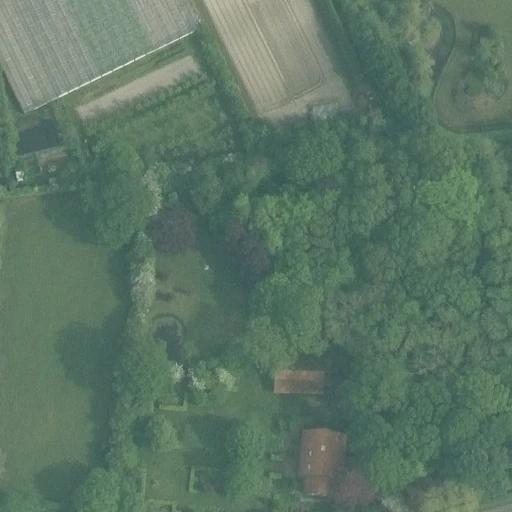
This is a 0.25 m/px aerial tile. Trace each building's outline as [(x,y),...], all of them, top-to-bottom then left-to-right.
[(0,0),(0,66),(24,116),(199,29),(201,28),(186,0),(0,0)] [(340,314),(340,325),(361,324),(361,314),(340,314)] [(382,352),(392,342),(377,329),(368,340),(382,352)] [(274,358),(274,387),(322,389),(323,359),(274,358)] [(332,483),(340,483),(345,439),(303,435),(298,479),(306,480),(305,496),(331,499),(332,483)]
